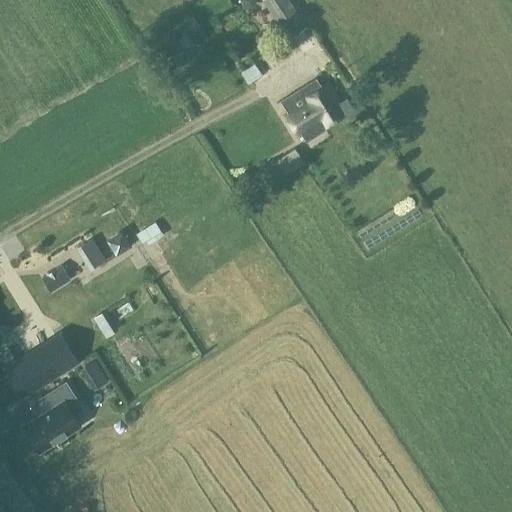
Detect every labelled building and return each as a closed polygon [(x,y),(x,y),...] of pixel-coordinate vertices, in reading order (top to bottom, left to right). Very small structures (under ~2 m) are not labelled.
[(307,28),(289,0),(263,0),(288,40),(307,28)] [(253,86),(265,78),(255,62),(243,69),(253,86)] [(322,87),(317,79),(281,102),(288,114),(285,116),(298,136),(302,133),(307,142),(324,131),(323,129),(354,109),(347,98),(340,103),(328,84),(322,87)] [(283,155),(293,171),(304,164),(294,148),(283,155)] [(261,169),(271,184),(282,177),(272,162),(261,169)] [(108,240),(115,252),(127,245),(119,232),(108,240)] [(49,292),(71,279),(62,265),(41,278),(49,292)] [(106,337),(114,332),(108,323),(100,328),(106,337)] [(52,343),(18,364),(34,391),(68,370),(52,343)] [(0,351),(0,402),(4,410),(28,400),(5,349),(0,351)] [(94,360),(85,367),(91,377),(101,371),(94,360)] [(38,417),(23,426),(31,439),(39,452),(60,439),(80,426),(73,415),(64,402),(69,399),(74,396),(70,389),(66,383),(54,390),(42,398),(46,404),(50,410),(38,417)]
